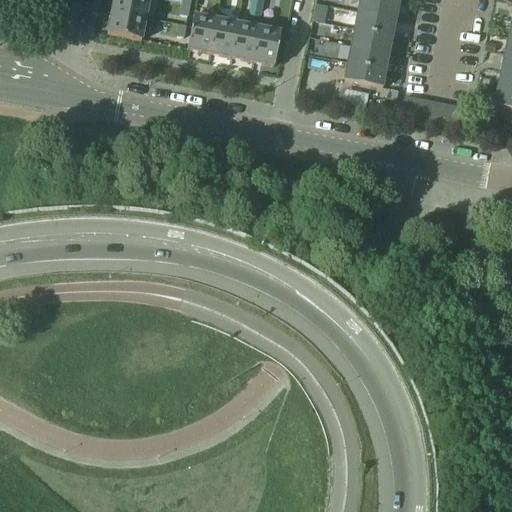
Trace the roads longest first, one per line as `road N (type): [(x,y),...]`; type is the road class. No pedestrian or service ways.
road 1 (motorway): [(0,261),(74,253),(200,263),(306,309),(367,369),(386,403),(399,439),(406,511)]
road 2 (tertiary): [(511,184),(277,136)]
road 3 (tertiary): [(277,136),(60,95)]
road 4 (residential): [(303,0),(277,136)]
